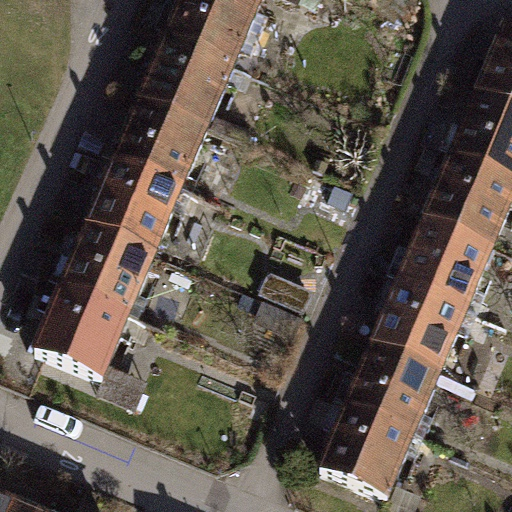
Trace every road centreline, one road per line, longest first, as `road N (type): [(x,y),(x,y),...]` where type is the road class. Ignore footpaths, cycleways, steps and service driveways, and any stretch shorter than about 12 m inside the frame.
road 1 (residential): [(254,511),(468,0)]
road 2 (residential): [(0,267),(126,0)]
road 3 (residential): [(0,421),(216,511)]
